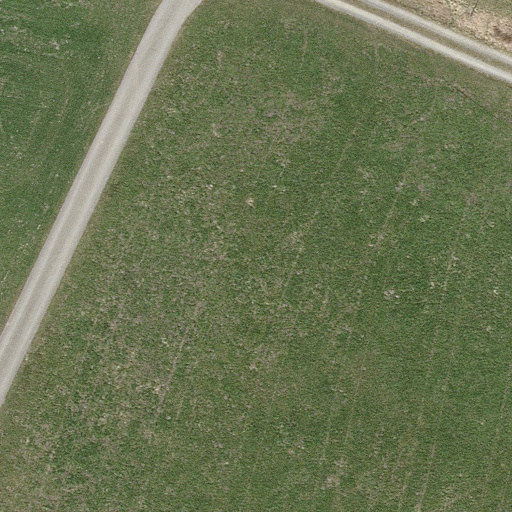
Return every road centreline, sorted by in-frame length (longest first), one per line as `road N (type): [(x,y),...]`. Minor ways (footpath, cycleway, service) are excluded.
road 1 (track): [(0,383),(185,0)]
road 2 (track): [(335,0),(511,68)]
